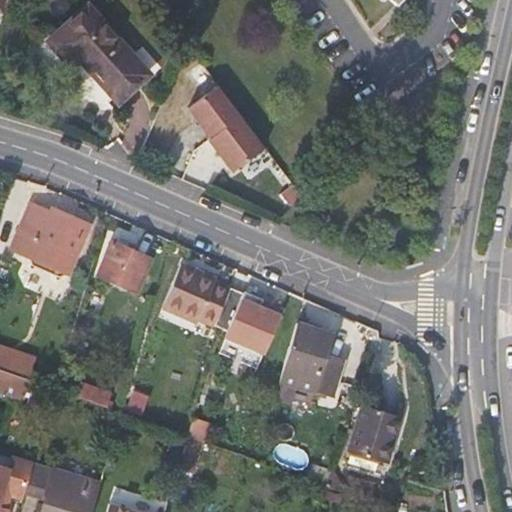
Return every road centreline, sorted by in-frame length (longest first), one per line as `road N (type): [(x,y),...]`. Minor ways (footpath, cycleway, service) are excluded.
road 1 (tertiary): [(0,140),(56,157),(376,298)]
road 2 (secondary): [(511,21),(462,287)]
road 3 (secondary): [(460,347),(480,511)]
road 4 (secondary): [(492,408),(493,258)]
